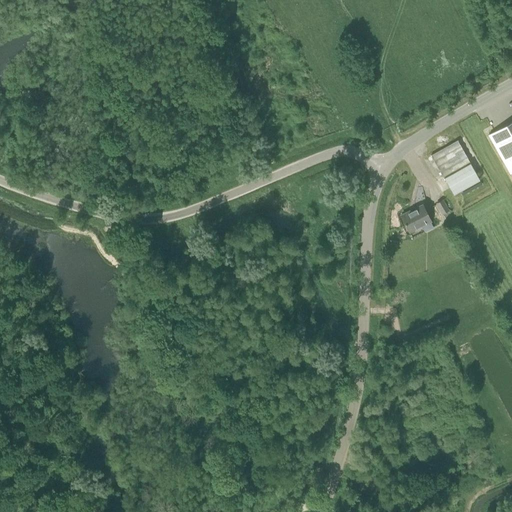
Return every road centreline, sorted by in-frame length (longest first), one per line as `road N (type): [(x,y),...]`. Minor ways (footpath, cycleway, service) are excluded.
road 1 (unclassified): [(383,169),(347,151),(329,154),(156,219),(121,219),(0,180)]
road 2 (unclassified): [(322,511),(354,408),(366,231),(383,169)]
road 3 (unclassified): [(383,169),(403,148),(511,84)]
